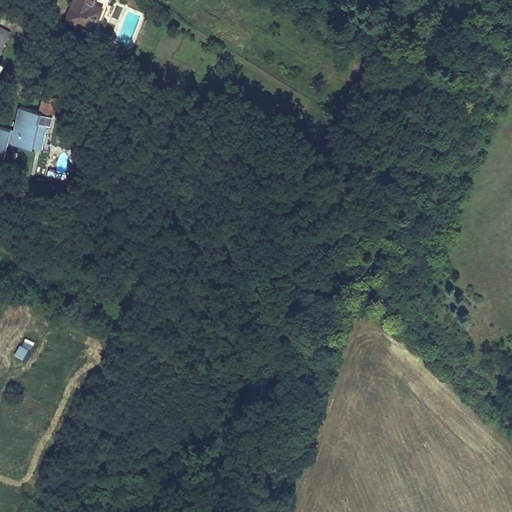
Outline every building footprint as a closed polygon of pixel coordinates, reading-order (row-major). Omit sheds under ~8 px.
[(81,0),(74,22),(109,33),(121,0),(81,0)] [(31,16),(10,6),(5,17),(26,27),(31,16)] [(0,77),(6,65),(0,62),(0,59),(12,35),(3,31),(0,36),(0,77)] [(364,98),(376,75),(358,65),(347,89),(364,98)] [(72,120),(77,101),(64,98),(59,117),(72,120)] [(19,143),(51,151),(54,139),(61,141),(64,128),(69,130),(72,120),(59,117),(35,110),(29,130),(8,125),(4,139),(19,143)] [(17,153),(19,143),(4,139),(0,156),(11,158),(13,152),(17,153)]
